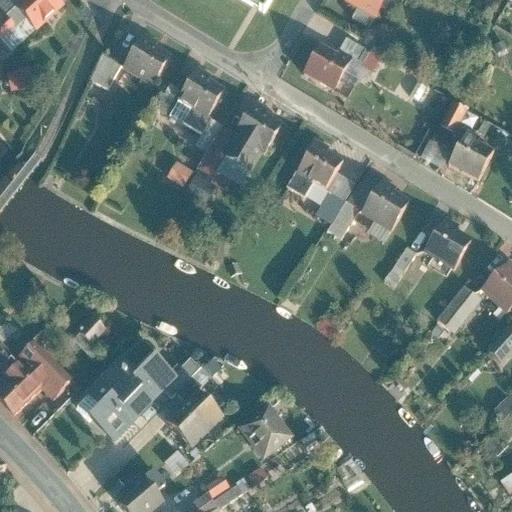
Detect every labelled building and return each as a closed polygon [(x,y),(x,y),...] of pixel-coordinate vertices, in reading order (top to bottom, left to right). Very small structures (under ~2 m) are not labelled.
[(65,8),(56,0),(23,0),(13,10),(37,35),(65,8)] [(231,0),(263,17),(272,0),(231,0)] [(346,0),(344,6),(375,23),(387,0),(346,0)] [(158,43),(144,35),(124,69),(154,87),(170,58),(155,49),(158,43)] [(335,55),(320,47),(302,79),(334,96),(354,59),(339,51),(335,55)] [(103,58),(90,82),(109,92),(122,68),(103,58)] [(30,70),(7,78),(12,93),(35,86),(30,70)] [(212,78),(198,70),(178,104),(207,121),(224,92),(208,83),(212,78)] [(268,111),(254,102),(221,159),(251,176),(281,125),(265,116),(268,111)] [(493,153),(463,138),(447,169),(476,184),(493,153)] [(330,151),(316,142),(296,177),(326,194),(342,165),(327,156),(330,151)] [(177,163),(166,179),(182,190),(193,174),(177,163)] [(196,176),(186,193),(205,204),(215,186),(196,176)] [(397,189),(383,180),(360,218),(390,237),(410,205),(393,195),(397,189)] [(459,227),(445,218),(422,256),(452,275),(472,243),(455,233),(459,227)] [(390,276),(399,282),(416,256),(407,251),(390,276)] [(511,265),(510,263),(481,293),(507,318),(511,312),(511,265)] [(429,332),(446,346),(481,302),(464,288),(429,332)] [(500,368),(511,356),(511,326),(485,353),(500,368)] [(72,383),(32,341),(12,360),(16,365),(4,377),(8,382),(0,389),(0,399),(16,417),(42,392),(52,402),(72,383)] [(175,378),(150,355),(128,378),(139,387),(121,406),(108,393),(86,416),(114,442),(175,378)] [(224,418),(199,394),(168,425),(192,449),(224,418)] [(293,438),(269,406),(237,430),(261,462),(293,438)] [(498,436),(476,453),(485,465),(507,448),(498,436)] [(164,484),(153,471),(143,480),(151,490),(154,493),(164,484)] [(154,493),(151,490),(125,511),(152,511),(163,503),(154,493)] [(221,511),(214,501),(200,511),(221,511)]
